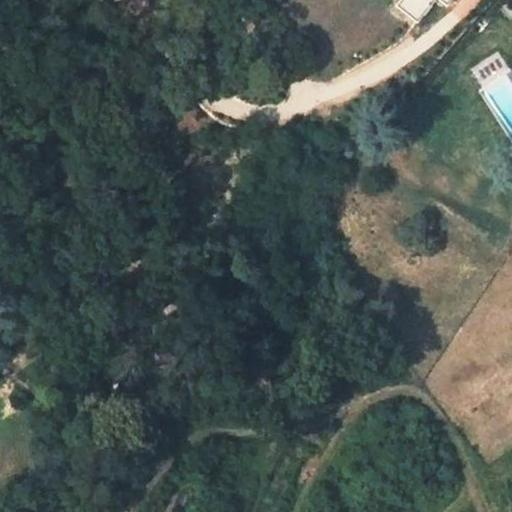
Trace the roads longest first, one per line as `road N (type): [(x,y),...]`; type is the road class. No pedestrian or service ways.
road 1 (track): [(0,363),(52,414),(57,498),(72,504),(91,498),(151,345),(141,295),(47,151),(0,23)]
road 2 (track): [(132,0),(170,66),(204,93),(274,110),(385,68),(437,34),(448,0)]
